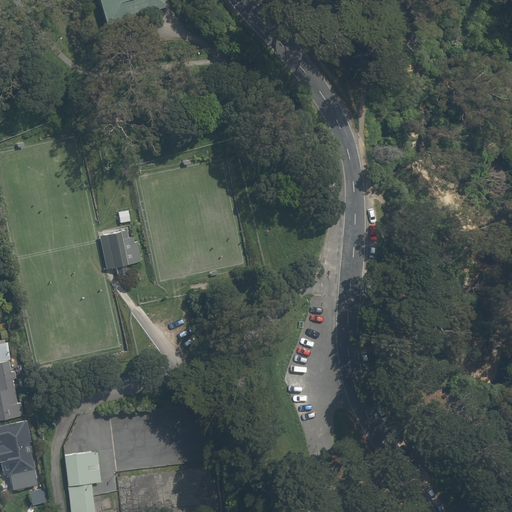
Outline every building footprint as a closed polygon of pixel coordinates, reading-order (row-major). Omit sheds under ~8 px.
[(98,0),(106,24),(168,6),(166,0),(98,0)] [(118,214),(119,222),(130,221),(128,212),(118,214)] [(115,267),(116,274),(126,272),(125,265),(141,261),(139,252),(136,241),(133,242),(132,237),(128,237),(126,229),(98,235),(105,269),(114,267),(115,267)] [(0,359),(9,358),(7,342),(4,343),(3,339),(0,339),(0,359)] [(0,419),(22,415),(19,402),(16,403),(7,360),(0,361),(0,419)] [(29,441),(25,419),(0,423),(0,470),(2,470),(3,475),(8,474),(11,490),(36,485),(28,441),(29,441)] [(63,454),(69,511),(93,511),(90,482),(100,481),(96,451),(63,454)] [(29,490),(32,505),(48,502),(45,487),(29,490)]
